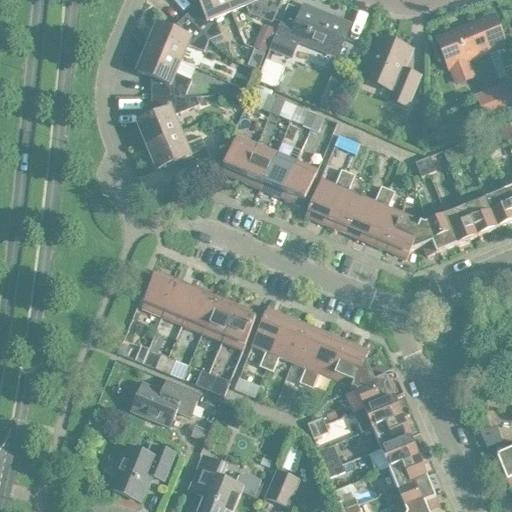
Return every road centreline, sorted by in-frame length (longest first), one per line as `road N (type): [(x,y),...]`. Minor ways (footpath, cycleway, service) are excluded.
road 1 (tertiary): [(10,486),(72,0)]
road 2 (tertiary): [(41,0),(0,337)]
road 3 (residential): [(399,301),(185,226)]
road 4 (residential): [(477,511),(399,301)]
road 5 (residential): [(121,191),(102,114),(103,72),(132,0)]
road 6 (residential): [(399,301),(511,256)]
